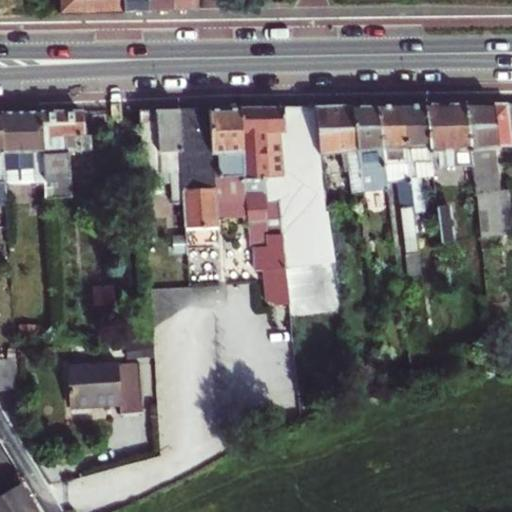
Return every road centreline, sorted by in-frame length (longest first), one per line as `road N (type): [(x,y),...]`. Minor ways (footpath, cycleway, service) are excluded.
road 1 (residential): [(209,300),(213,431),(198,457),(50,501),(0,423)]
road 2 (primary): [(511,52),(224,59)]
road 3 (primary): [(0,73),(224,59)]
road 4 (primary): [(224,59),(0,54)]
